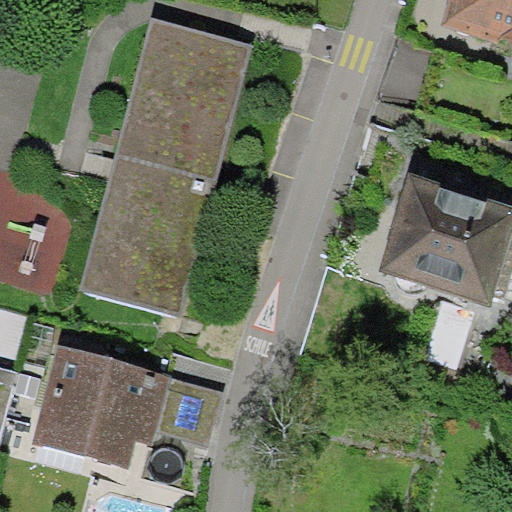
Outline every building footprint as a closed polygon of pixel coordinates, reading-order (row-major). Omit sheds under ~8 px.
[(511,0),(448,0),(441,24),(511,46),(511,0)] [(251,51),(155,26),(86,292),(181,317),(251,51)] [(511,234),(511,205),(409,173),(378,271),(489,306),(511,234)] [(218,390),(57,345),(27,451),(134,481),(149,428),(204,443),(218,390)] [(318,376),(294,369),(286,396),(310,403),(318,376)] [(0,431),(15,376),(0,371),(0,431)] [(387,511),(371,502),(366,511),(387,511)]
